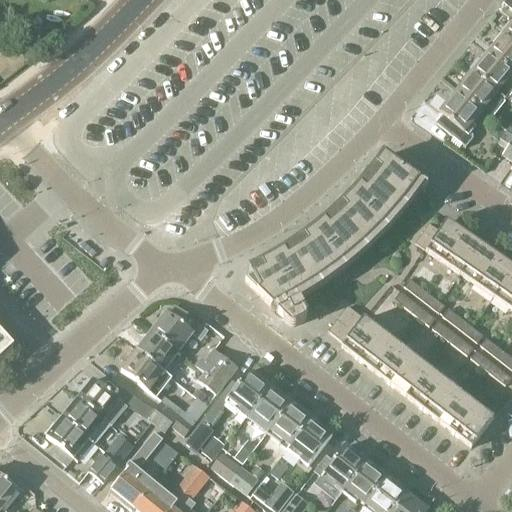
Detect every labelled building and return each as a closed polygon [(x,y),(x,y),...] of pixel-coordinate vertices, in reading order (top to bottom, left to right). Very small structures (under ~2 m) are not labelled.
[(511,24),(502,36),(511,44),(511,24)] [(511,76),(511,75),(511,44),(502,36),(486,56),(511,76)] [(486,56),(471,75),(505,102),(511,93),(511,77),(511,76),(486,56)] [(471,75),(455,94),(480,114),(489,122),(505,102),(471,75)] [(466,132),(480,114),(455,94),(438,115),(441,118),(435,125),(464,150),(472,140),(472,136),(466,132)] [(494,126),(487,135),(497,142),(504,133),(494,126)] [(501,156),(511,163),(511,139),(511,140),(503,133),(498,141),(507,148),(501,156)] [(286,260),(283,254),(272,260),(260,267),(248,272),(252,279),(244,283),(288,327),(291,328),(295,328),(302,324),(305,320),(305,315),(298,302),(296,304),(283,311),(280,305),(292,299),(295,297),(316,284),(319,282),(339,267),(341,265),(361,249),(381,229),(383,226),(400,208),(402,205),(417,185),(419,183),(384,159),(383,159),(384,158),(383,158),(374,169),(380,173),(372,183),(364,193),(359,188),(350,198),(341,207),(346,212),(337,221),(328,229),(323,224),(313,232),(303,240),(307,246),(297,253),(286,260)] [(414,246),(425,253),(511,313),(511,269),(445,224),(439,233),(428,226),(414,246)] [(412,296),(418,288),(409,281),(403,289),(412,296)] [(421,303),(427,295),(418,288),(412,296),(421,303)] [(393,302),(402,309),(408,301),(399,294),(393,302)] [(429,310),(435,302),(427,295),(421,303),(429,310)] [(402,309),(411,316),(417,308),(408,301),(402,309)] [(429,310),(438,317),(444,309),(435,302),(429,310)] [(327,334),(343,346),(340,349),(470,450),(492,422),(362,321),(347,308),(327,334)] [(426,315),(417,308),(411,316),(419,322),(426,315)] [(165,315),(150,334),(177,355),(191,336),(200,343),(206,334),(174,309),(168,317),(165,315)] [(450,326),(456,318),(447,311),(441,319),(450,326)] [(426,315),(419,322),(428,329),(434,321),(426,315)] [(458,332),(464,324),(456,318),(450,326),(458,332)] [(440,338),(446,330),(437,324),(431,332),(440,338)] [(467,339),(474,332),(464,324),(458,332),(467,339)] [(440,338),(448,345),(455,337),(446,330),(440,338)] [(467,339),(476,346),(482,338),(474,332),(467,339)] [(162,374),(177,355),(150,334),(135,353),(162,374)] [(0,361),(13,350),(0,335),(0,361)] [(464,344),(455,337),(448,345),(458,352),(464,344)] [(488,355),(494,347),(485,341),(479,348),(488,355)] [(472,351),(464,344),(458,352),(466,359),(472,351)] [(494,347),(488,355),(496,362),(503,354),(494,347)] [(195,369),(203,375),(212,382),(227,363),(212,352),(205,362),(201,360),(195,369)] [(162,374),(135,353),(120,373),(155,400),(170,380),(162,374)] [(478,368),(484,360),(475,353),(469,361),(478,368)] [(503,354),(496,362),(506,369),(511,361),(503,354)] [(478,368),(487,375),(493,367),(484,360),(478,368)] [(212,382),(203,375),(197,384),(215,398),(237,370),(227,363),(212,382)] [(502,374),(493,367),(487,375),(496,382),(502,374)] [(251,372),(249,375),(248,374),(224,404),(245,421),(269,390),(260,383),(262,380),(251,372)] [(511,380),(502,374),(496,382),(504,388),(511,380)] [(92,382),(77,400),(104,423),(120,404),(92,382)] [(289,406),(269,390),(245,421),(266,436),(289,406)] [(164,399),(154,412),(172,426),(169,429),(183,439),(207,408),(195,399),(184,414),(164,399)] [(89,442),(104,423),(77,400),(61,419),(89,442)] [(286,452),(309,421),(301,415),(303,412),(292,404),(290,407),(289,406),(266,436),(286,452)] [(165,435),(169,429),(172,426),(154,412),(147,421),(165,435)] [(92,445),(89,442),(61,419),(58,417),(53,423),(56,426),(45,439),(57,448),(52,454),(52,458),(66,469),(72,461),(76,464),(92,445)] [(331,438),(309,421),(286,452),(307,468),(331,438)] [(183,446),(196,455),(212,433),(200,424),(183,446)] [(118,437),(104,454),(118,466),(132,449),(118,437)] [(325,476),(322,479),(322,480),(333,489),(326,499),(333,505),(341,495),(364,464),(344,448),(323,475),(325,476)] [(102,485),(118,466),(104,454),(88,473),(102,485)] [(210,470),(229,485),(241,469),(221,455),(210,470)] [(366,466),(364,464),(341,495),(362,511),(385,480),(376,474),(379,471),(368,463),(366,466)] [(128,511),(133,511),(155,485),(131,466),(110,492),(122,501),(119,504),(128,511)] [(170,511),(201,474),(193,468),(170,498),(155,485),(133,511),(170,511)] [(241,469),(229,485),(246,498),(258,482),(241,469)] [(170,511),(187,511),(185,510),(208,480),(201,474),(170,511)] [(0,479),(0,511),(16,493),(0,479)] [(385,480),(362,511),(363,511),(393,511),(406,496),(397,489),(399,487),(389,479),(387,482),(385,480)] [(251,497),(270,511),(279,511),(293,494),(280,485),(272,495),(260,485),(251,497)] [(407,498),(406,496),(393,511),(425,511),(417,505),(419,503),(409,495),(407,498)] [(283,511),(303,511),(308,506),(295,497),(283,511)] [(245,511),(248,509),(241,503),(233,511),(245,511)]
